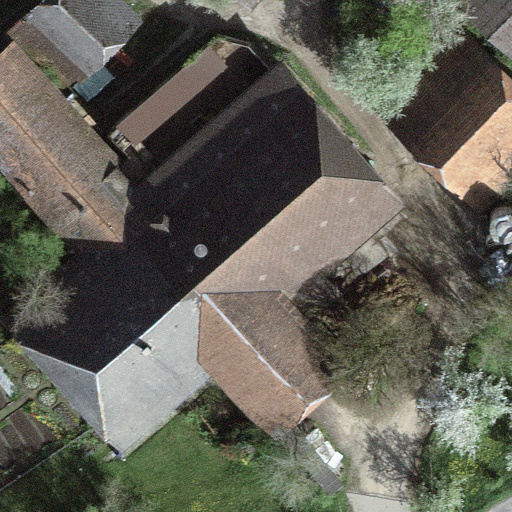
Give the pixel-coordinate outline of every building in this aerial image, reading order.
[(84,46),(114,16),(97,0),(58,0),(48,10),(84,46)] [(511,0),(487,0),(476,12),(511,47),(511,0)] [(484,201),(511,171),(511,101),(487,78),(501,63),(463,27),(388,106),(484,201)] [(24,334),(42,317),(126,410),(206,341),(277,421),(339,367),(267,287),(378,190),(249,42),(217,33),(106,129),(128,154),(113,167),(136,193),(119,208),(139,231),(103,264),(86,244),(5,313),(24,334)] [(139,231),(119,208),(136,193),(113,167),(12,49),(0,59),(0,144),(86,244),(103,264),(139,231)]
